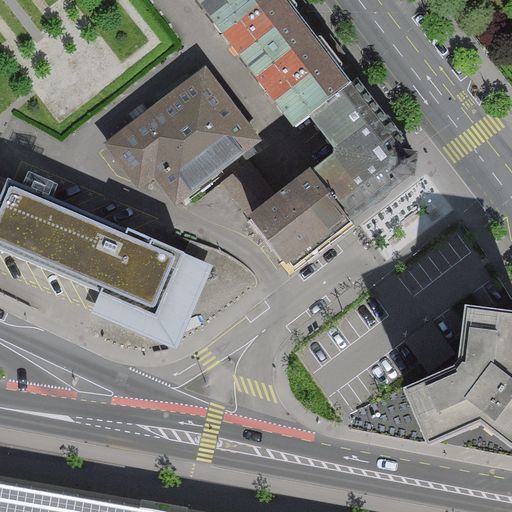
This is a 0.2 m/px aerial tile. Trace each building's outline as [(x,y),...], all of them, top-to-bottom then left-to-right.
[(214,0),(186,0),(197,13),(214,0)] [(300,27),(279,0),(214,0),(197,13),(241,72),(300,27)] [(350,93),(300,27),(241,72),(291,138),(304,128),(350,93)] [(258,143),(206,76),(111,151),(146,195),(163,182),(180,204),(258,143)] [(406,164),(350,93),(304,128),(329,161),(310,176),(347,224),(401,183),(406,164)] [(216,187),(245,225),(273,204),(244,166),(216,187)] [(347,224),(310,176),(273,204),(245,225),(282,274),(347,224)] [(168,341),(200,265),(9,185),(0,205),(0,247),(102,290),(93,310),(168,341)] [(416,442),(482,414),(511,433),(511,308),(465,306),(462,366),(395,395),(416,442)] [(429,379),(456,361),(431,324),(404,342),(429,379)] [(213,511),(0,474),(0,511),(213,511)]
